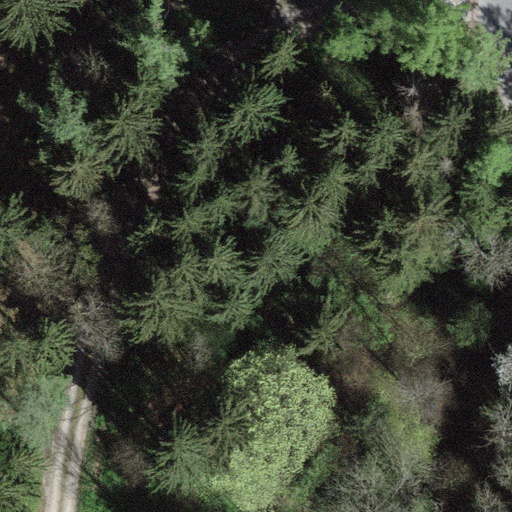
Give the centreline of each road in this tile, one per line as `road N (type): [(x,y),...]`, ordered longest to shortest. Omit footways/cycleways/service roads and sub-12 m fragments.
road 1 (track): [(64,511),(87,349),(118,236),(159,159),(227,73),(322,0)]
road 2 (track): [(150,0),(95,21),(38,62),(0,119)]
